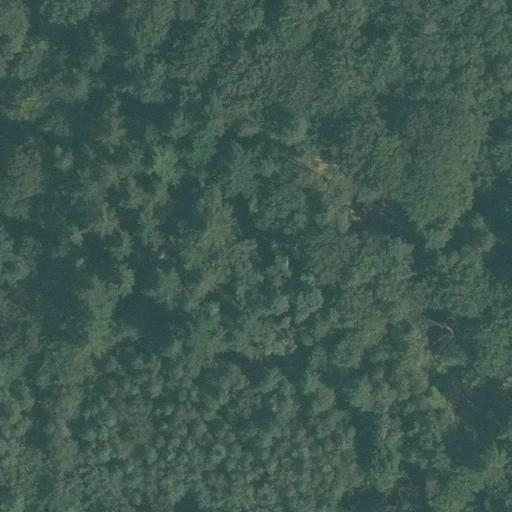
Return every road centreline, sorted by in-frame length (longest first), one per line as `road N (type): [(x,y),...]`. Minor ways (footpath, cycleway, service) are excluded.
road 1 (track): [(34,511),(49,0)]
road 2 (track): [(81,0),(293,63),(511,210)]
road 3 (track): [(511,226),(490,370),(456,511)]
